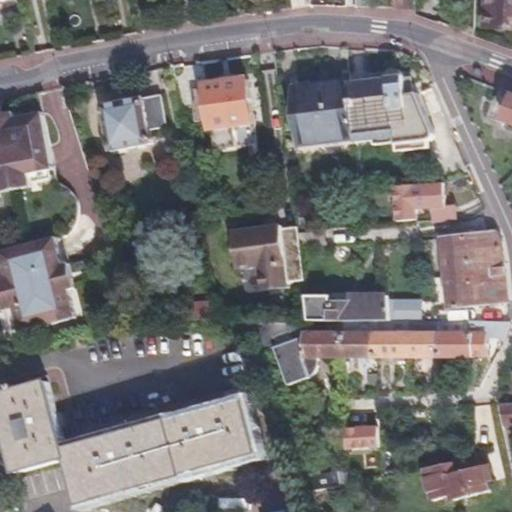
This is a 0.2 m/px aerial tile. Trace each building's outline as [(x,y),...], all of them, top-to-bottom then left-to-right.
[(398,0),(399,7),(416,8),(415,0),(398,0)] [(511,29),(511,0),(486,0),(486,29),(511,29)] [(389,78),(351,82),(351,84),(358,133),(397,128),(399,143),(400,150),(431,147),(431,140),(436,139),(439,136),(418,89),(407,90),(405,76),(402,67),(396,65),(390,70),(389,78)] [(206,121),(207,131),(255,124),(248,81),(201,87),(202,90),(190,92),(195,121),(206,121)] [(358,133),(351,84),(293,91),(301,142),(358,136),(358,133)] [(103,104),(113,150),(151,143),(148,129),(166,125),(160,94),(103,104)] [(0,190),(2,190),(3,194),(21,189),(32,187),(32,184),(53,179),(50,170),(54,169),(42,113),(14,120),(13,113),(0,115),(0,190)] [(255,124),(207,131),(210,152),(258,145),(255,124)] [(453,185),(401,188),(404,222),(426,220),(425,210),(455,208),(453,185)] [(297,233),(297,226),(281,228),(281,226),(233,231),(238,268),(254,266),(260,260),(266,264),(260,270),(263,291),(288,287),(288,283),(304,281),(299,246),(297,233)] [(323,231),(297,233),(299,246),(324,245),(323,231)] [(502,242),(498,231),(443,238),(452,320),(455,320),(470,320),(474,320),(474,300),(486,300),(486,307),(509,306),(509,299),(502,242)] [(55,234),(38,239),(0,250),(1,253),(0,253),(0,294),(4,310),(7,309),(12,329),(22,326),(23,331),(78,315),(70,287),(76,285),(71,267),(69,262),(64,264),(55,234)] [(309,320),(329,320),(341,320),(350,320),(359,320),(373,320),(387,320),(386,309),(385,295),(354,295),(353,302),(330,302),(330,296),(306,297),(309,320)] [(209,299),(181,304),(183,317),(211,313),(209,299)] [(424,308),(386,309),(387,320),(390,320),(405,320),(425,320),(424,308)] [(306,320),(250,320),(261,350),(275,346),(288,383),(309,375),(311,371),(316,365),(316,356),(343,356),(342,328),(341,320),(329,320),(329,333),(306,333),(306,320)] [(342,328),(343,356),(343,357),(375,357),(373,328),(373,320),(359,320),(358,327),(342,328)] [(405,320),(390,320),(390,328),(373,328),(375,357),(408,356),(405,320)] [(437,328),(437,320),(425,320),(405,320),(408,356),(438,356),(438,351),(437,328)] [(470,320),(455,320),(455,327),(437,328),(438,351),(438,356),(472,356),(470,320)] [(509,320),(474,320),(470,320),(472,356),(485,356),(484,336),(502,336),(509,320)] [(263,453),(247,399),(214,408),(211,399),(200,403),(202,412),(172,420),(170,418),(126,431),(123,423),(112,426),(114,434),(69,448),(62,426),(70,424),(66,411),(58,413),(48,381),(19,389),(17,385),(4,389),(5,395),(0,396),(0,408),(5,426),(10,442),(20,473),(69,459),(82,504),(185,474),(186,476),(263,453)] [(511,403),(501,405),(507,429),(511,428),(511,403)] [(476,459),(446,466),(426,471),(433,501),(446,498),(447,502),(491,492),(490,488),(495,486),(488,453),(476,454),(476,459)]
